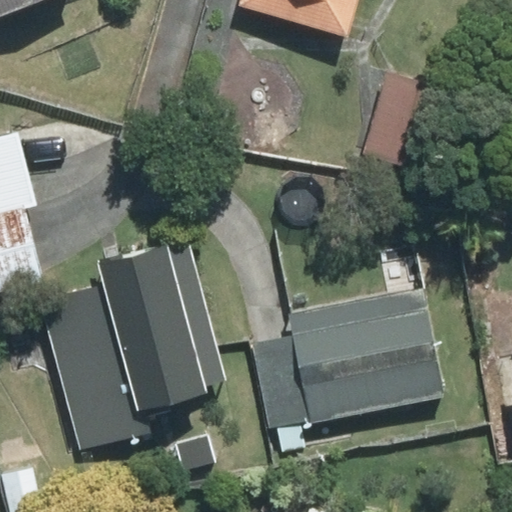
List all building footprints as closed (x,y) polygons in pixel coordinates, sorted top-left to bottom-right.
[(0,0),(0,18),(40,0),(0,0)] [(357,0),(237,0),(235,8),(349,34),(357,0)] [(431,84),(380,70),(357,157),(407,171),(431,84)] [(15,212),(30,209),(14,136),(0,139),(0,288),(31,281),(15,212)] [(92,292),(33,306),(68,454),(139,437),(134,416),(223,394),(187,241),(86,265),(92,292)] [(286,338),(243,346),(259,433),(437,401),(417,293),(283,318),(286,338)] [(511,335),(481,343),(511,482),(511,335)]
